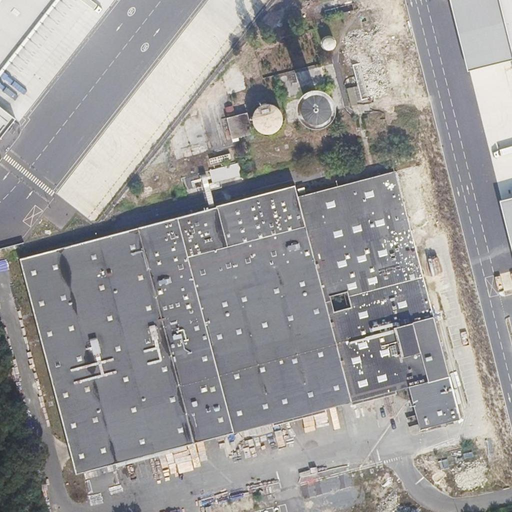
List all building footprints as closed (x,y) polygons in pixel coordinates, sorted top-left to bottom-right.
[(0,0),(0,70),(54,0),(0,0)] [(511,59),(511,53),(498,0),(449,0),(468,71),(511,59)] [(511,0),(498,0),(511,53),(511,0)] [(324,35),(324,47),(335,47),(335,35),(324,35)] [(227,96),(251,90),(244,62),(220,68),(227,96)] [(284,104),(260,98),(252,130),(276,136),(284,104)] [(0,136),(14,119),(0,107),(0,136)] [(227,115),(231,137),(253,133),(248,111),(227,115)] [(209,170),(212,183),(242,175),(238,162),(209,170)] [(396,171),(298,197),(351,403),(408,389),(419,430),(460,419),(396,171)] [(295,187),(20,259),(76,474),(351,403),(298,197),(295,187)] [(511,197),(499,201),(511,251),(511,197)] [(421,488),(502,472),(500,462),(511,459),(511,451),(510,442),(401,464),(405,484),(420,481),(421,488)] [(318,487),(321,497),(352,488),(349,478),(318,487)] [(312,496),(237,511),(322,511),(321,506),(315,507),(312,496)]
